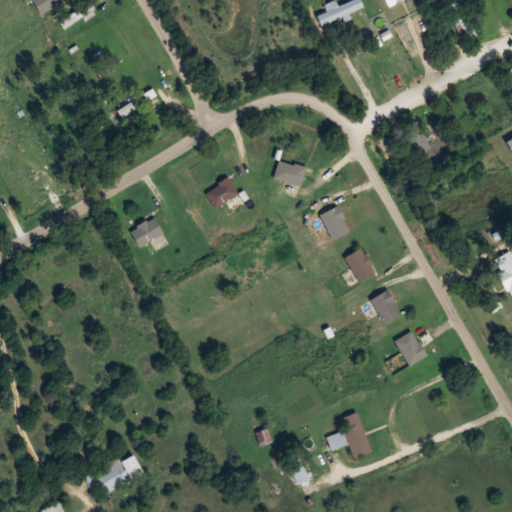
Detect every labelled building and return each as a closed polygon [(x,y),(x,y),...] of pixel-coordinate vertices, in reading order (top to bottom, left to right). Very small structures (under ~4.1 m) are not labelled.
[(59,22),(65,30),(94,8),(88,0),(59,22)] [(351,0),(316,12),(320,23),(363,8),(360,0),(351,0)] [(464,32),(472,27),(459,6),(451,11),(464,32)] [(155,93),(150,86),(118,112),(123,118),(155,93)] [(413,154),(430,148),(419,120),(402,126),(413,154)] [(274,181),(302,185),(305,165),(277,160),(274,181)] [(238,194),(228,177),(205,191),(215,208),(238,194)] [(319,215),(333,240),(351,230),(337,205),(319,215)] [(130,229),(140,247),(164,233),(154,215),(130,229)] [(376,272),(361,247),(344,257),(359,282),(376,272)] [(511,254),(510,251),(492,261),(511,296),(511,254)] [(400,315),(389,290),(371,298),(383,323),(400,315)] [(409,365),(427,355),(412,330),(395,340),(409,365)] [(331,450),(349,444),(353,457),(371,451),(357,411),(342,417),(347,429),(326,436),(331,450)] [(143,474),(134,454),(94,472),(104,493),(143,474)] [(298,483),(308,477),(298,458),(288,463),(298,483)] [(41,510),(41,511),(64,511),(59,501),(41,510)]
